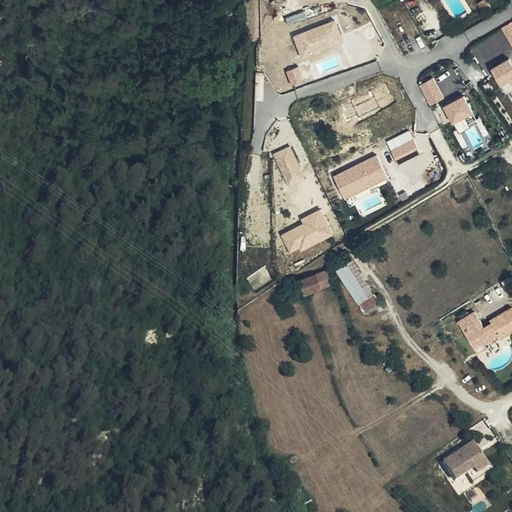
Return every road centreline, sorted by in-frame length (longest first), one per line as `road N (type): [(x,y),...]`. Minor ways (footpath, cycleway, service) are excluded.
road 1 (residential): [(401,65),(381,64),(263,107),(253,152)]
road 2 (residential): [(401,65),(458,175)]
road 3 (residential): [(511,11),(425,60),(401,65)]
